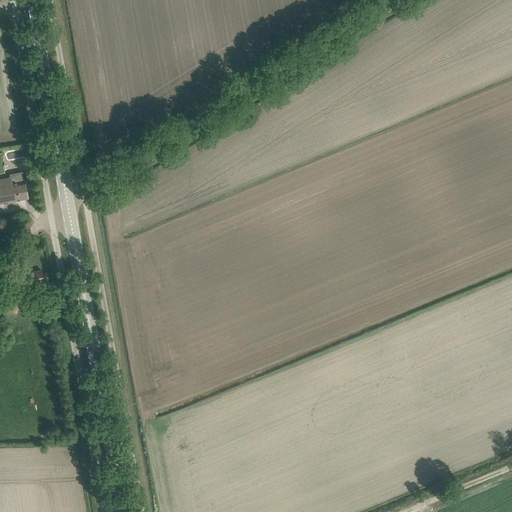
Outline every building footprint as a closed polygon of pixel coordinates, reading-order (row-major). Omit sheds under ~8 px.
[(0,202),(15,200),(11,179),(11,177),(0,179),(0,202)] [(23,181),(22,177),(11,179),(15,200),(28,197),(25,181),(23,181)] [(17,291),(31,289),(30,283),(44,281),(42,270),(14,275),(17,291)] [(6,293),(8,303),(16,301),(14,291),(6,293)] [(42,302),(40,295),(35,297),(39,311),(50,307),(48,300),(42,302)]
